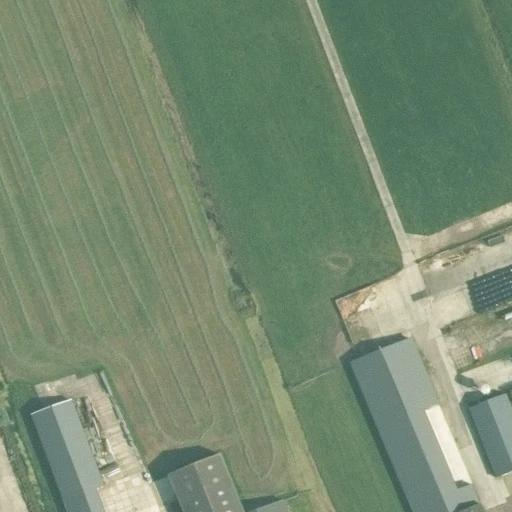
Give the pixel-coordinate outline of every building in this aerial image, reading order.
[(360,361),(350,365),(411,511),(481,511),(479,506),(471,486),(456,492),(422,411),(437,404),(410,340),(360,361)] [(497,480),(511,473),(511,414),(505,396),(470,410),(497,480)] [(67,511),(104,511),(95,488),(103,485),(72,401),(32,416),(67,511)] [(184,511),(243,511),(220,455),(169,475),(184,511)] [(254,511),(287,511),(283,501),(254,511)]
